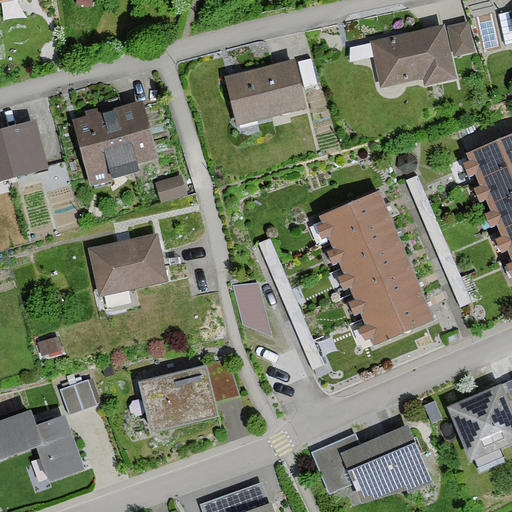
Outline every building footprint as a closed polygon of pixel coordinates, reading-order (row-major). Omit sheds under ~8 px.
[(0,0),(0,8),(37,1),(36,0),(0,0)] [(469,27),(374,46),(383,91),(427,83),(428,90),(459,84),(454,62),(475,57),(469,27)] [(228,83),(241,133),(310,115),(297,65),(228,83)] [(146,106),(75,128),(94,186),(164,163),(146,106)] [(37,126),(0,136),(0,185),(51,171),(37,126)] [(511,274),(511,141),(462,164),(511,274)] [(183,179),(158,188),(165,207),(190,198),(183,179)] [(373,353),(439,324),(433,312),(422,286),(410,260),(398,234),(387,208),(381,195),(315,225),(373,353)] [(161,239),(90,253),(100,299),(171,285),(161,239)] [(263,279),(237,282),(242,331),(268,328),(263,279)] [(38,346),(43,359),(62,353),(57,340),(38,346)] [(201,375),(143,389),(156,441),(223,424),(219,408),(241,403),(231,362),(200,370),(201,375)] [(71,420),(97,410),(87,385),(62,395),(71,420)] [(500,394),(452,415),(475,468),(511,452),(511,387),(500,393),(500,394)] [(54,491),(90,477),(79,450),(67,421),(40,432),(33,415),(7,425),(0,428),(0,472),(40,457),(54,491)] [(369,511),(414,496),(416,501),(439,492),(422,453),(356,481),(369,511)] [(276,511),(272,511),(269,511),(260,489),(200,511),(276,511)]
